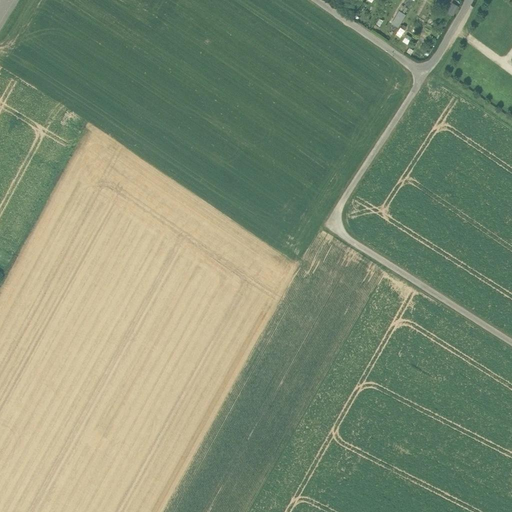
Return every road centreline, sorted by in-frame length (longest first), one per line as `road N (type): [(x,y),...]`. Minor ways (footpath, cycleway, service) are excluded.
road 1 (track): [(427,72),(344,203),(344,224),(351,239),(511,340)]
road 2 (track): [(320,0),(427,72)]
